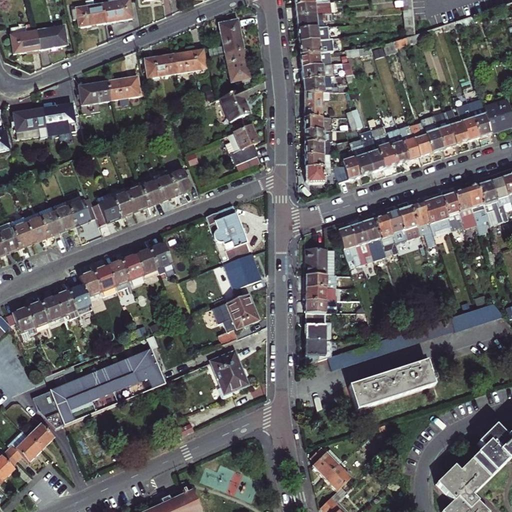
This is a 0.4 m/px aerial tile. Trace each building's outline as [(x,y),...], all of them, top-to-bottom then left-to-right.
[(411,7),(410,0),(401,0),(402,8),(411,7)] [(127,1),(126,1),(106,6),(100,7),(104,26),(131,20),(127,1)] [(511,4),(501,8),(503,14),(511,11),(511,4)] [(320,11),(320,5),(294,7),(295,15),(295,20),(330,16),(329,11),(323,11),(323,10),(320,11)] [(104,26),(100,7),(94,8),(88,9),(74,12),(76,22),(78,31),(104,26)] [(412,20),(411,7),(402,8),(404,21),(412,20)] [(333,16),(330,16),(295,20),(296,27),(297,32),(323,29),(322,20),(325,20),(325,22),(333,21),(333,16)] [(455,30),(475,23),(473,17),(453,23),(455,30)] [(413,32),(412,20),(404,21),(405,32),(406,33),(413,32)] [(240,37),(236,21),(218,25),(223,48),(225,54),(243,51),(240,37)] [(10,29),(11,37),(10,37),(13,57),(39,52),(35,33),(27,34),(25,26),(10,29)] [(66,47),(63,27),(35,33),(39,52),(66,47)] [(330,29),(323,29),(297,32),(297,39),(298,44),(332,41),(340,40),(339,36),(331,37),(330,29)] [(419,41),(429,38),(427,32),(417,35),(419,41)] [(405,39),(407,45),(419,41),(417,35),(414,36),(406,38),(405,39)] [(393,42),(395,49),(407,45),(405,39),(393,42)] [(333,53),(332,41),(298,44),(299,52),(299,57),(329,54),(333,53)] [(393,42),(381,46),(385,56),(396,52),(395,49),(393,42)] [(209,57),(225,54),(223,48),(208,51),(209,57)] [(207,68),(203,49),(174,55),(177,74),(207,68)] [(246,66),(243,51),(225,54),(231,84),(249,80),(246,66)] [(329,54),(299,57),(300,65),(300,69),(330,66),(329,54)] [(148,80),(177,74),(174,55),(144,61),(148,80)] [(346,77),(352,76),(348,64),(342,65),(346,77)] [(332,66),(330,66),(300,69),(301,75),(302,81),(330,79),(333,78),(332,66)] [(357,91),(352,76),(346,77),(351,92),(356,91),(357,91)] [(330,79),(302,81),(303,88),(303,94),(327,93),(338,92),(337,88),(330,88),(330,79)] [(141,100),(138,80),(108,84),(112,103),(141,100)] [(78,88),(81,108),(112,103),(108,84),(78,88)] [(243,102),(247,100),(243,91),(219,101),(228,123),(249,115),(246,109),(243,102)] [(358,96),(356,91),(345,95),(346,100),(358,96)] [(320,100),(327,100),(327,93),(303,94),(303,110),(304,119),(320,118),(320,100)] [(479,102),(467,105),(478,139),(484,137),(490,135),(481,110),(480,106),(479,102)] [(511,128),(511,121),(506,102),(481,110),(490,135),(507,130),(511,128)] [(74,109),(73,105),(43,110),(49,139),(76,134),(74,125),(77,124),(76,118),(79,118),(77,109),(74,109)] [(464,106),(455,110),(466,143),(471,142),(478,139),(467,105),(464,106)] [(40,138),(41,141),(49,139),(43,110),(13,115),(17,143),(40,138)] [(356,110),(350,112),(352,117),(356,130),(362,128),(356,110)] [(455,110),(443,114),(454,147),(460,145),(466,143),(455,110)] [(431,118),(442,151),(449,149),(454,147),(443,114),(431,118)] [(351,131),(356,130),(352,117),(346,117),(351,131)] [(320,118),(304,119),(304,125),(304,132),(318,132),(322,132),(321,118),(320,118)] [(420,124),(422,130),(430,155),(436,153),(442,151),(431,118),(419,122),(420,124)] [(395,126),(397,132),(408,128),(407,122),(395,126)] [(416,125),(408,128),(419,159),(425,157),(430,155),(422,130),(418,131),(416,125)] [(257,159),(258,158),(253,146),(258,144),(256,140),(251,128),(227,138),(234,154),(230,156),(235,167),(236,167),(257,159)] [(408,128),(397,132),(407,163),(412,161),(419,159),(408,128)] [(389,169),(395,167),(385,136),(383,130),(371,134),(383,171),(389,169)] [(0,152),(9,151),(4,132),(0,132),(0,152)] [(318,132),(304,132),(304,137),(304,144),(319,144),(318,136),(318,132)] [(397,132),(385,136),(395,167),(401,164),(407,163),(397,132)] [(370,133),(359,137),(361,142),(371,174),(377,172),(383,171),(371,134),(370,133)] [(361,142),(348,146),(352,158),(359,178),(366,176),(371,174),(361,142)] [(319,144),(304,144),(304,149),(304,157),(328,156),(328,144),(326,144),(319,144)] [(304,164),(304,170),(325,169),(329,169),(328,156),(304,157),(304,164)] [(355,180),(359,178),(352,158),(344,160),(340,161),(342,169),(332,169),(337,185),(347,182),(348,182),(352,182),(354,180),(355,180)] [(260,167),(257,159),(236,167),(240,176),(260,167)] [(190,192),(180,168),(166,173),(176,198),(190,192)] [(326,180),(325,169),(304,170),(304,183),(306,184),(307,186),(323,186),(323,180),(326,180)] [(166,173),(152,179),(154,183),(162,203),(176,198),(166,173)] [(511,205),(511,176),(508,177),(501,180),(510,206),(511,205)] [(154,183),(152,179),(138,184),(140,189),(154,183)] [(496,182),(489,184),(502,224),(507,223),(504,213),(511,211),(510,206),(501,180),(496,182)] [(154,183),(140,189),(148,209),(162,203),(154,183)] [(140,189),(138,184),(124,190),(126,194),(140,189)] [(502,224),(489,184),(483,185),(476,188),(487,221),(489,229),(502,224)] [(487,221),(476,188),(470,190),(464,192),(476,228),(479,237),(484,235),(483,231),(485,231),(482,223),(487,221)] [(148,209),(140,189),(126,194),(134,215),(148,209)] [(120,220),(134,215),(126,194),(124,190),(110,196),(112,200),(120,220)] [(464,232),(476,228),(464,192),(459,193),(452,196),(464,232)] [(110,196),(95,201),(97,206),(112,200),(110,196)] [(464,233),(464,232),(452,196),(447,197),(440,199),(451,234),(458,231),(459,234),(464,233)] [(79,199),(65,204),(67,209),(81,203),(79,199)] [(431,202),(421,206),(432,238),(434,238),(433,234),(446,230),(448,235),(451,234),(440,199),(431,202)] [(81,203),(67,209),(75,229),(96,221),(91,209),(88,200),(81,203)] [(96,221),(99,228),(120,220),(112,200),(97,206),(91,209),(96,221)] [(65,204),(51,210),(53,214),(67,209),(65,204)] [(432,238),(421,206),(416,207),(409,210),(416,230),(420,228),(423,237),(426,247),(430,246),(430,248),(434,247),(432,238)] [(241,223),(238,224),(232,208),(205,219),(212,238),(213,237),(213,241),(216,244),(215,244),(222,263),(249,253),(243,237),(246,235),(244,231),(241,223)] [(53,214),(61,234),(75,229),(67,209),(53,214)] [(51,210),(37,215),(47,240),(61,234),(53,214),(51,210)] [(418,238),(416,230),(409,210),(403,212),(396,214),(405,240),(406,243),(418,238)] [(385,218),(393,244),(405,240),(396,214),(390,216),(385,218)] [(47,240),(37,215),(23,221),(33,245),(47,240)] [(379,220),(373,222),(383,254),(390,252),(392,257),(397,256),(393,244),(385,218),(379,220)] [(23,221),(9,226),(19,251),(33,245),(23,221)] [(383,254),(373,222),(367,223),(361,225),(373,263),(385,259),(383,254)] [(361,267),(373,263),(361,225),(356,227),(349,229),(361,267)] [(0,243),(5,256),(19,251),(9,226),(0,230),(0,243)] [(361,267),(349,229),(343,231),(337,233),(343,252),(348,250),(351,257),(352,257),(353,262),(356,269),(358,268),(359,273),(363,272),(361,267)] [(435,239),(448,235),(446,230),(433,234),(434,238),(435,239)] [(166,279),(175,276),(163,246),(149,252),(157,272),(159,276),(164,274),(166,279)] [(351,257),(348,250),(343,252),(347,264),(353,262),(352,257),(351,257)] [(143,278),(157,272),(149,252),(135,257),(143,278)] [(305,262),(305,277),(325,278),(333,278),(333,252),(325,252),(305,252),(305,262)] [(261,282),(251,256),(223,267),(233,292),(261,282)] [(145,282),(143,278),(135,257),(121,263),(129,283),(131,288),(145,282)] [(121,263),(107,268),(115,289),(129,283),(121,263)] [(115,289),(107,268),(93,274),(101,294),(115,289)] [(143,278),(145,282),(159,276),(157,272),(143,278)] [(93,274),(79,280),(83,288),(87,300),(101,294),(93,274)] [(305,285),(305,290),(331,290),(336,290),(336,278),(333,278),(325,278),(305,277),(305,285)] [(115,289),(117,293),(131,288),(129,283),(115,289)] [(92,313),(89,304),(87,300),(83,288),(68,293),(77,313),(78,318),(92,313)] [(101,294),(103,299),(117,293),(115,289),(101,294)] [(334,299),(331,299),(331,290),(305,290),(305,298),(305,302),(334,303),(334,299)] [(336,290),(331,290),(331,299),(334,299),(334,303),(338,303),(340,303),(340,290),(336,290)] [(77,313),(68,293),(54,299),(62,319),(77,313)] [(89,304),(103,299),(101,294),(87,300),(89,304)] [(226,335),(218,339),(223,349),(237,342),(233,332),(236,331),(236,332),(244,328),(245,330),(249,328),(248,327),(258,323),(256,317),(247,297),(211,312),(218,328),(222,326),(226,335)] [(54,299),(40,304),(49,324),(62,319),(54,299)] [(508,317),(511,315),(511,300),(503,303),(508,317)] [(338,303),(334,303),(305,302),(305,309),(305,315),(324,315),(335,315),(335,306),(338,306),(338,303)] [(49,324),(40,304),(26,310),(36,335),(50,329),(49,324)] [(409,333),(330,359),(328,360),(332,371),(455,331),(455,334),(504,320),(492,306),(458,317),(446,321),(421,329),(409,333)] [(31,342),(30,338),(36,335),(26,310),(12,316),(24,345),(31,342)] [(458,317),(455,311),(443,315),(446,321),(458,317)] [(78,318),(77,313),(62,319),(64,324),(78,318)] [(330,323),(324,323),(324,315),(305,315),(304,323),(304,337),(304,342),(330,342),(330,323)] [(10,328),(0,318),(0,327),(5,333),(10,328)] [(64,324),(62,319),(49,324),(50,329),(64,324)] [(145,340),(150,351),(157,348),(153,337),(145,340)] [(328,360),(330,359),(330,342),(304,342),(304,358),(304,367),(328,360)] [(57,431),(63,428),(165,387),(150,352),(40,397),(44,406),(51,422),(57,431)] [(210,364),(220,390),(218,391),(222,400),(231,396),(230,394),(247,387),(240,371),(234,354),(210,364)] [(432,382),(426,366),(349,392),(352,401),(357,416),(434,390),(433,386),(436,385),(434,381),(432,382)] [(51,422),(44,406),(37,413),(56,431),(57,431),(51,422)] [(41,426),(27,439),(41,452),(54,440),(41,426)] [(173,435),(176,441),(194,434),(191,426),(173,435)] [(455,467),(449,473),(437,484),(453,501),(441,511),(488,511),(472,495),(511,457),(511,456),(511,431),(506,437),(495,426),(477,444),(483,450),(459,472),(455,467)] [(24,436),(11,448),(15,451),(27,439),(24,436)] [(11,448),(6,453),(17,463),(22,458),(28,465),(41,452),(27,439),(15,451),(11,448)] [(316,463),(313,466),(324,479),(338,465),(343,461),(331,449),(326,454),(321,448),(311,458),(316,463)] [(17,463),(6,453),(0,458),(0,482),(1,484),(14,471),(11,468),(17,463)] [(352,479),(338,465),(324,479),(338,492),(343,487),(352,479)] [(338,492),(332,498),(336,503),(338,501),(347,492),(343,487),(338,492)] [(169,503),(182,497),(180,493),(179,491),(166,497),(169,503)] [(199,511),(191,493),(185,496),(183,492),(180,493),(182,497),(169,503),(149,511),(199,511)] [(332,498),(321,508),(324,511),(326,511),(336,503),(332,498)] [(348,511),(338,501),(336,503),(326,511),(348,511)]
